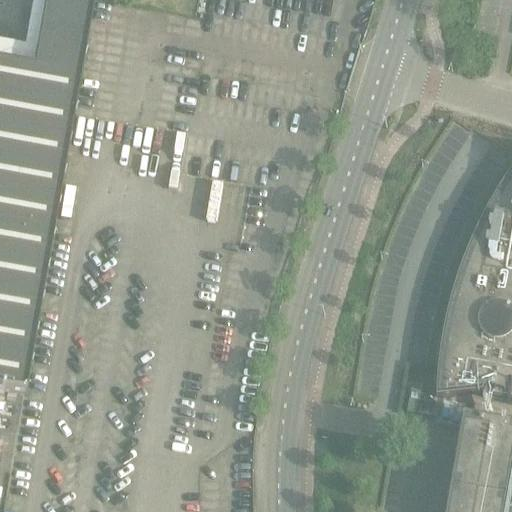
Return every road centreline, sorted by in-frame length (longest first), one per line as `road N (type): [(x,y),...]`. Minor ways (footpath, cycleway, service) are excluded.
road 1 (unclassified): [(279,511),(283,413),(304,314),(380,69)]
road 2 (unclassified): [(511,108),(380,69)]
